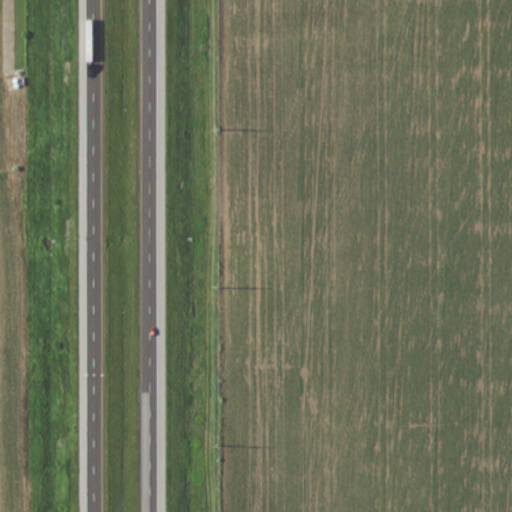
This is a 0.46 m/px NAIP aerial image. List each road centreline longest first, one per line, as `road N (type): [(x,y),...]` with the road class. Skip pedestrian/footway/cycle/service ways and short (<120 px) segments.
road 1 (trunk): [(94,0),(94,511)]
road 2 (trunk): [(151,511),(151,0)]
